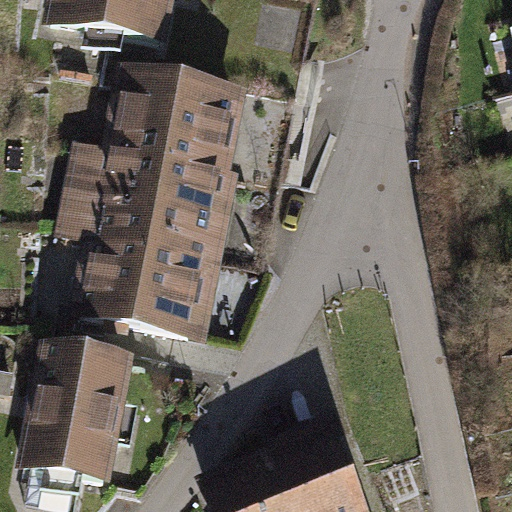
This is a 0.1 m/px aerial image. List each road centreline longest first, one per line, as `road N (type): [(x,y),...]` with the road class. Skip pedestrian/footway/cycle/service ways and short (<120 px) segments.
road 1 (residential): [(161,511),(292,320),(343,214)]
road 2 (residential): [(343,214),(396,254),(466,511)]
road 3 (residential): [(343,214),(403,0)]
